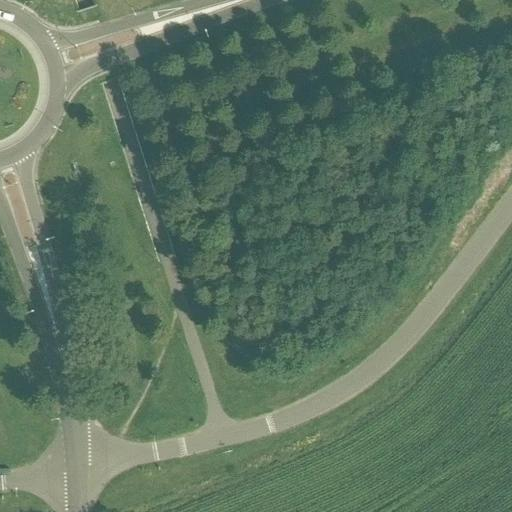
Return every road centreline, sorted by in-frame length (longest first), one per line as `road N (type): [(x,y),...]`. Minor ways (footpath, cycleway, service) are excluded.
road 1 (unclassified): [(79,467),(271,427),(331,398),(401,343),(511,204)]
road 2 (primary): [(56,83),(269,0)]
road 3 (primary): [(223,0),(44,45)]
road 4 (unclassified): [(53,324),(22,151)]
road 5 (unclassified): [(79,467),(53,324)]
road 6 (unclassified): [(0,206),(53,324)]
